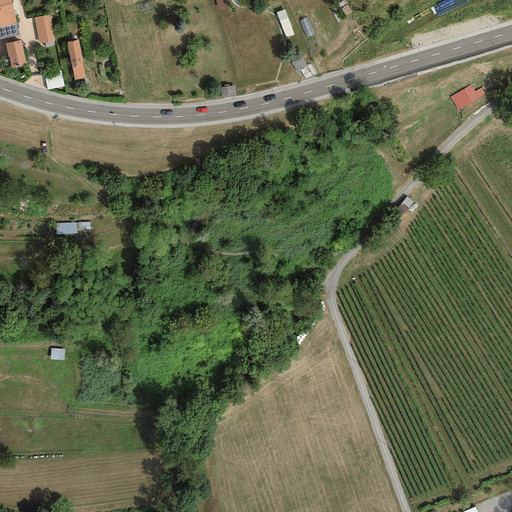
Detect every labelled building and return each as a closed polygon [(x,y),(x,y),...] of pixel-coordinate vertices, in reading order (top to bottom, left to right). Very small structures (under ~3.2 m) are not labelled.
[(0,39),(19,35),(12,3),(0,5),(0,39)] [(279,11),(286,34),(293,32),(286,9),(279,11)] [(49,15),(34,18),(39,44),(54,41),(49,15)] [(21,40),(5,43),(8,57),(9,57),(11,68),(26,65),(21,40)] [(78,40),(67,42),(74,80),(85,78),(78,40)] [(457,107),(486,94),(480,82),(451,94),(457,107)]
